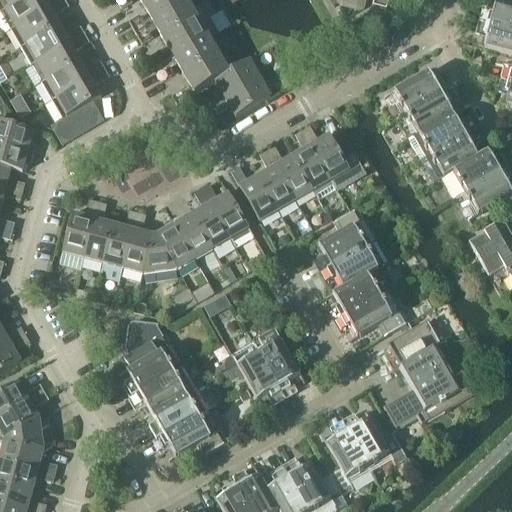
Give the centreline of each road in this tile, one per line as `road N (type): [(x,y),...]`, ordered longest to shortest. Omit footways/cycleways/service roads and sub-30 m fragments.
road 1 (residential): [(89,427),(13,288),(40,184),(65,159),(142,116)]
road 2 (residential): [(154,503),(340,400),(343,382),(277,264)]
road 3 (residential): [(142,116),(216,154),(439,30)]
road 4 (residential): [(511,158),(439,30)]
road 5 (residential): [(142,116),(82,0)]
